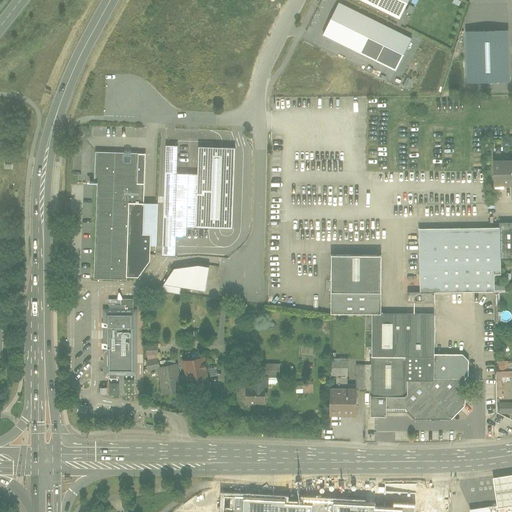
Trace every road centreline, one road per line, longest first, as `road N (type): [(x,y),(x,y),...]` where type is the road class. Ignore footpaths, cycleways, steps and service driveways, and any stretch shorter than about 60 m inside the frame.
road 1 (tertiary): [(511,455),(444,462),(117,456)]
road 2 (primary): [(55,456),(41,216)]
road 3 (unclassified): [(246,120),(261,141),(259,233),(251,252),(226,266),(224,299)]
road 4 (primary): [(41,216),(38,367)]
road 5 (primary): [(66,84),(46,150),(41,216)]
road 6 (residential): [(246,120),(297,0)]
